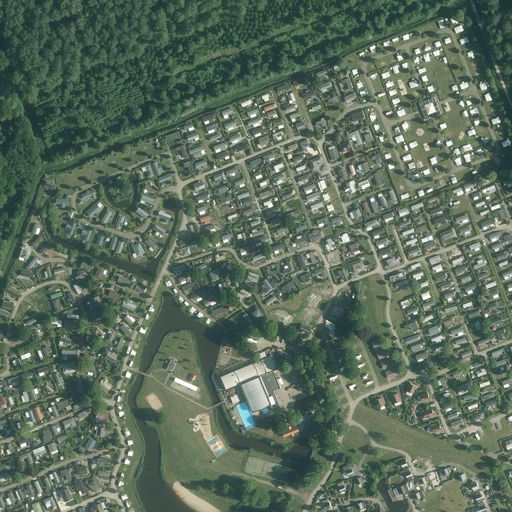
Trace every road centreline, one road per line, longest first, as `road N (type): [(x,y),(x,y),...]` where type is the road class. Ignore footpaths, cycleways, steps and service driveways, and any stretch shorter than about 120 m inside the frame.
road 1 (unclassified): [(410,375),(369,241),(347,218),(316,139),(303,136),(183,185),(184,223),(112,405),(124,453),(112,486),(122,511)]
road 2 (unclassified): [(339,446),(298,348),(335,288)]
